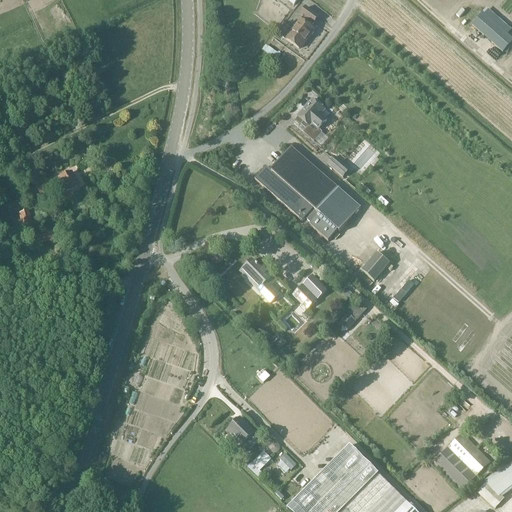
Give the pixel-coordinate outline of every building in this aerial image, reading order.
[(300,21),(295,28),(294,27),(285,39),(299,49),(307,38),(309,38),(314,31),(310,27),(313,23),(314,24),(318,18),(305,8),(301,15),(304,17),(301,21),(300,21)] [(472,26),(502,52),(511,41),(511,39),(483,14),(472,26)] [(298,117),(292,124),(302,132),(301,133),(312,143),(321,133),(318,131),(320,129),(322,129),(325,125),(325,123),(327,121),(326,120),(330,115),(324,110),(313,100),(298,117)] [(360,209),(292,149),(292,148),(292,147),(271,172),(266,167),(255,180),(302,222),(305,219),(311,224),(310,226),(328,242),(337,232),(339,233),(361,208),(360,209)] [(73,174),(72,175),(71,173),(64,176),(63,173),(62,174),(63,176),(36,188),(40,197),(60,187),(63,194),(78,187),(74,179),(75,179),(73,174)] [(65,232),(34,235),(27,212),(19,214),(27,241),(30,241),(36,240),(36,243),(65,241),(65,232)] [(374,282),(390,264),(378,254),(362,272),(374,282)] [(24,260),(24,266),(60,263),(60,257),(24,260)] [(264,266),(261,270),(258,267),(258,266),(257,264),(256,265),(252,261),(243,269),(255,281),(251,284),(271,304),(279,296),(267,283),(274,276),(264,266)] [(303,286),(293,296),(307,310),(317,301),(324,293),(325,292),(320,286),(319,287),(310,279),(303,286)] [(358,302),(348,313),(356,321),(366,310),(358,302)] [(348,315),(339,324),(347,332),(355,322),(348,315)] [(228,430),(243,445),(254,434),(239,419),(228,430)] [(462,492),(491,463),(462,435),(433,463),(462,492)] [(349,446),(287,509),(289,511),(397,511),(406,503),(378,475),(349,446)] [(264,454),(252,466),(259,472),(270,460),(264,454)] [(477,494),(488,503),(489,502),(498,510),(506,501),(500,496),(511,485),(511,462),(488,484),(487,483),(477,494)]
